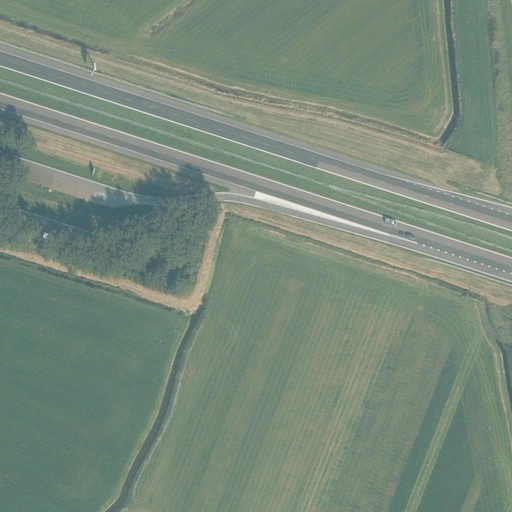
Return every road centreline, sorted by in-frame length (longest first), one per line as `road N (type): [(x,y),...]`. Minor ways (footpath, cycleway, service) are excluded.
road 1 (motorway): [(511,224),(0,59)]
road 2 (motorway): [(0,102),(418,237)]
road 3 (motorway): [(184,202),(226,197),(418,237)]
